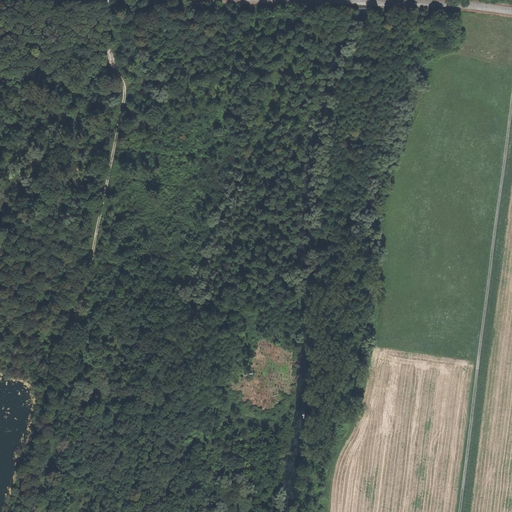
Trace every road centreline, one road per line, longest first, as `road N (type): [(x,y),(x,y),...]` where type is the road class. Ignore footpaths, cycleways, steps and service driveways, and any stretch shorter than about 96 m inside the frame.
road 1 (track): [(43,511),(66,386),(61,344),(72,326),(128,78),(107,74),(111,0)]
road 2 (track): [(511,94),(459,511)]
road 3 (unclassified): [(301,0),(511,8)]
